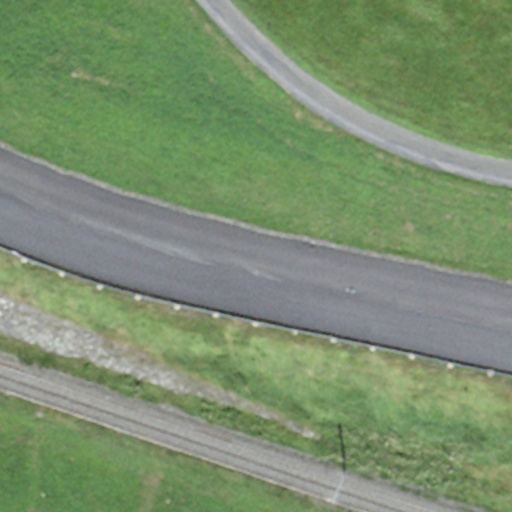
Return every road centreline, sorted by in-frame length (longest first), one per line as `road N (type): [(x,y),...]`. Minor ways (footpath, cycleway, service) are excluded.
road 1 (secondary): [(0,196),(158,254),(511,329)]
road 2 (unclassified): [(206,0),(277,74),(359,128),(450,166),(511,178)]
